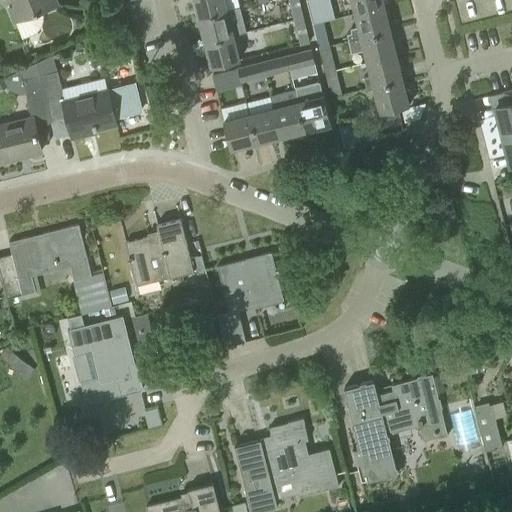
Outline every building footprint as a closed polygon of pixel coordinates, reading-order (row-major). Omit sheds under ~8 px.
[(9,6),(15,22),(58,4),(56,0),(13,0),(15,4),(9,6)] [(193,0),(198,17),(227,10),(224,0),(193,0)] [(303,17),(298,0),(289,0),(294,19),(303,17)] [(308,0),(314,24),(324,21),(318,0),(308,0)] [(351,0),(355,13),(384,5),(382,0),(351,0)] [(347,33),(348,40),(390,30),(384,5),(355,13),(358,26),(350,28),(351,32),(347,33)] [(198,17),(204,42),(233,34),(233,35),(245,31),(240,7),(227,10),(198,17)] [(303,17),(294,19),(300,45),(310,42),(303,17)] [(314,24),(320,48),(330,46),(324,21),(314,24)] [(396,55),(390,30),(348,40),(351,52),(364,49),(367,62),(396,55)] [(233,34),(204,42),(210,66),(230,62),(239,59),(233,35),(233,34)] [(320,48),(326,73),(336,70),(330,46),(320,48)] [(311,50),(286,56),(289,70),(291,74),(316,67),(313,59),(311,50)] [(366,89),(373,87),(402,79),(396,55),(367,62),(371,76),(364,78),(366,89)] [(286,56),(262,62),(265,76),(289,70),(286,56)] [(262,62),(237,68),(241,82),(265,76),(262,62)] [(241,82),(237,68),(212,74),(217,91),(236,86),(241,84),(241,82)] [(336,70),(326,73),(332,98),(342,95),(336,70)] [(57,71),(39,76),(49,114),(66,110),(73,137),(86,134),(85,131),(116,123),(107,90),(64,101),(57,71)] [(49,114),(39,76),(22,80),(31,117),(33,117),(33,118),(49,114)] [(412,99),(410,91),(408,88),(405,89),(402,79),(373,87),(380,111),(375,112),(379,128),(402,122),(398,107),(409,104),(408,103),(411,102),(412,99)] [(328,124),(330,124),(319,82),(295,87),(295,88),(305,130),(316,127),(319,131),(327,129),(328,124)] [(305,130),(295,88),(278,92),(282,105),(273,107),(281,136),(305,130)] [(511,102),(495,106),(502,136),(511,133),(511,89),(509,90),(511,100),(511,102)] [(249,114),(246,102),(221,109),(224,120),(231,149),(256,143),(249,114)] [(273,107),(249,114),(256,143),(281,136),(273,107)] [(0,161),(41,151),(33,118),(33,117),(31,117),(0,124),(0,161)] [(337,122),(343,145),(358,141),(353,118),(337,122)] [(511,133),(502,136),(510,165),(511,164),(511,133)] [(130,261),(137,285),(194,271),(193,269),(190,257),(180,218),(156,224),(160,237),(152,238),(151,235),(125,242),(129,256),(127,257),(128,261),(130,261)] [(13,257),(0,260),(0,270),(2,280),(4,286),(7,300),(38,293),(34,278),(31,267),(55,261),(55,262),(59,261),(58,260),(68,257),(74,280),(82,313),(112,306),(102,269),(91,272),(83,243),(79,223),(42,233),(43,236),(36,238),(35,234),(9,241),(13,257)] [(227,304),(229,304),(231,311),(217,315),(225,346),(245,341),(238,311),(283,299),(277,275),(279,275),(278,269),(276,269),(271,252),(217,265),(227,304)] [(201,255),(190,257),(193,269),(204,267),(201,255)] [(124,287),(111,291),(114,303),(127,299),(124,287)] [(81,314),(64,318),(74,355),(90,351),(96,377),(80,381),(86,404),(120,395),(117,382),(131,379),(127,364),(134,362),(123,315),(84,325),(81,314)] [(7,347),(0,356),(0,357),(16,370),(24,361),(7,347)] [(393,389),(377,393),(387,432),(403,428),(402,423),(418,419),(423,439),(447,433),(437,392),(432,373),(391,383),(393,389)] [(387,432),(377,393),(374,380),(344,387),(359,446),(352,448),(357,467),(361,482),(397,473),(387,432)] [(474,408),(485,451),(502,446),(491,404),(474,408)] [(157,407),(144,410),(149,428),(162,425),(157,407)] [(339,485),(329,448),(308,453),(304,440),(308,439),(303,418),(269,426),(272,439),(261,442),(260,439),(234,446),(239,465),(246,495),(251,511),(278,505),(276,497),(297,492),(298,495),(314,492),(339,485)] [(107,427),(97,430),(100,440),(109,438),(107,427)] [(179,484),(209,483),(209,466),(210,466),(210,455),(189,456),(190,475),(179,476),(179,484)] [(220,511),(213,482),(187,489),(189,494),(146,505),(148,511),(220,511)] [(511,494),(497,500),(499,509),(511,504),(511,494)] [(248,511),(246,501),(232,505),(233,511),(248,511)]
